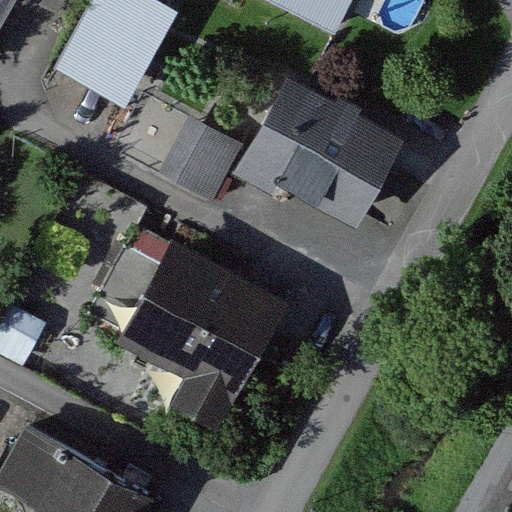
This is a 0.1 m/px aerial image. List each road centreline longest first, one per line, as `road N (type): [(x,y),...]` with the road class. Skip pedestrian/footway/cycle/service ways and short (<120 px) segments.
road 1 (residential): [(294,511),(511,114)]
road 2 (unknown): [(250,511),(0,372)]
